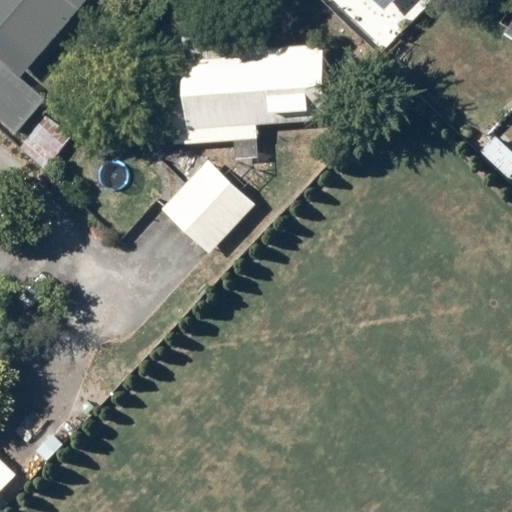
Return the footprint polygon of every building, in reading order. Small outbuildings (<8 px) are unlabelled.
[(18,78),(84,0),(0,0),(0,117),(16,132),(44,100),(18,78)] [(372,0),(384,11),(394,0),(372,0)] [(511,18),(503,33),(511,38),(511,18)] [(182,144),(201,142),(262,137),(261,116),(328,110),(322,43),(166,56),(174,145),(182,144)] [(75,137),(48,114),(20,147),(47,170),(75,137)] [(201,142),(182,144),(164,163),(186,184),(162,209),(210,252),(255,202),(260,197),(201,142)] [(0,491),(17,473),(0,456),(0,491)]
